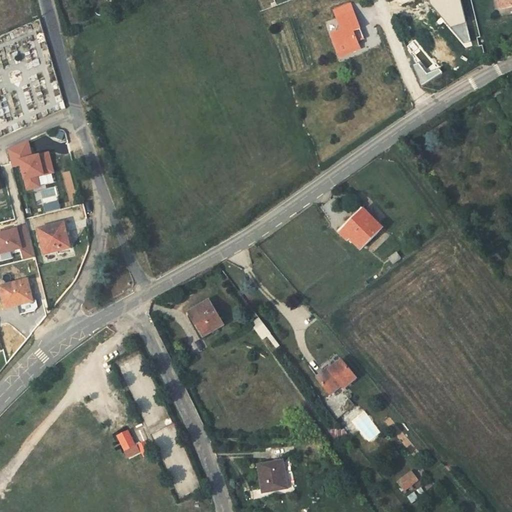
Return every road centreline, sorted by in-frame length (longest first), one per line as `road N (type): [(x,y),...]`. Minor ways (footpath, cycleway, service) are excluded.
road 1 (secondary): [(426,113),(217,255),(140,296)]
road 2 (unclassified): [(224,511),(141,319),(140,296)]
road 3 (residential): [(60,338),(97,252),(97,184)]
road 4 (unknown): [(241,239),(262,281),(304,323),(312,353)]
road 5 (residential): [(379,0),(426,113)]
road 6 (residential): [(140,296),(97,184)]
